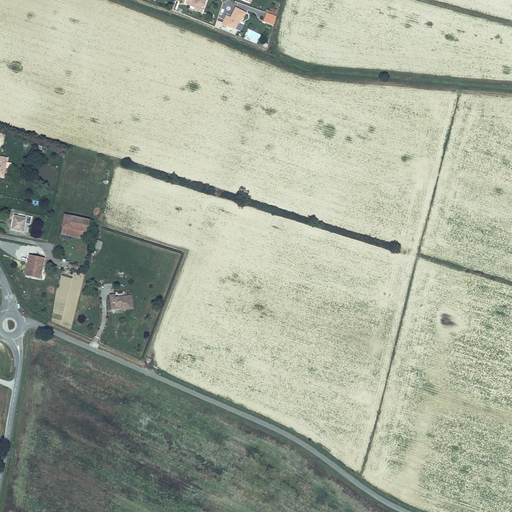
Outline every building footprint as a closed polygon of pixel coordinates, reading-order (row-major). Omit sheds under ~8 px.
[(203,10),(206,0),(186,0),(186,4),(196,7),(202,10),(203,10)] [(226,16),(222,24),(226,27),(226,28),(231,30),(232,28),(235,29),(240,20),(241,21),(245,13),(236,8),(230,18),(226,16)] [(273,26),(276,17),(266,13),(263,23),(273,26)] [(0,176),(3,177),(5,168),(10,169),(11,163),(6,162),(7,158),(0,156),(0,176)] [(13,220),(11,230),(23,232),(25,223),(30,224),(31,217),(26,216),(26,218),(15,216),(16,215),(14,215),(13,219),(12,220),(13,220)] [(65,215),(62,227),(85,232),(86,232),(89,220),(65,215)] [(85,232),(62,227),(61,233),(84,238),(85,232)] [(40,279),(44,258),(29,255),(25,276),(40,279)] [(63,260),(62,266),(76,270),(77,266),(69,263),(69,262),(63,260)] [(110,295),(111,309),(123,308),(123,309),(133,308),(131,296),(115,297),(115,295),(110,295)]
